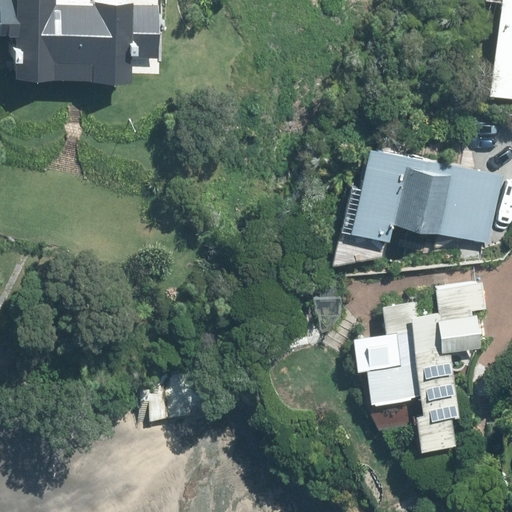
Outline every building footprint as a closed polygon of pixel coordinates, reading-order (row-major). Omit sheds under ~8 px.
[(62,0),(0,0),(0,26),(8,27),(7,67),(12,67),(18,76),(36,76),(43,69),(104,71),(106,6),(72,5),(72,0),(62,0)] [(511,94),(511,0),(494,0),(482,90),(511,94)] [(488,239),(504,173),(360,138),(340,222),(381,232),(385,214),(488,239)] [(317,293),(335,293),(335,278),(318,276),(317,293)] [(418,440),(446,438),(456,437),(449,368),(446,346),(446,345),(475,342),(472,310),(468,310),(467,306),(467,305),(481,304),(478,279),(430,284),(432,295),(377,300),(380,328),(346,331),(349,363),(359,362),(362,395),(413,389),(415,406),(407,407),(410,442),(418,440)] [(341,294),(316,294),(316,318),(341,318),(341,294)]
